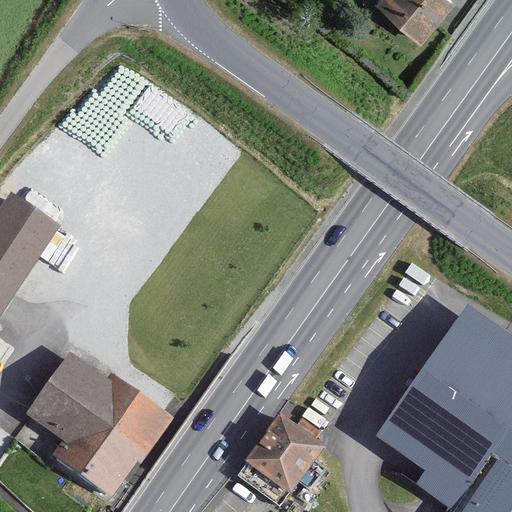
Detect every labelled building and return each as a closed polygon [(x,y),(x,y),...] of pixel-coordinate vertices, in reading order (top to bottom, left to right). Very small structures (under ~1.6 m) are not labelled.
[(379,0),(379,1),(427,36),(454,0),(379,0)] [(0,324),(66,227),(19,195),(0,223),(0,324)] [(511,511),(511,333),(468,304),(378,434),(428,468),(415,487),(440,504),(434,511),(511,511)] [(0,371),(18,345),(0,332),(0,371)] [(79,350),(32,414),(66,439),(55,454),(115,498),(173,418),(79,350)] [(331,448),(287,416),(253,462),(297,494),(331,448)]
